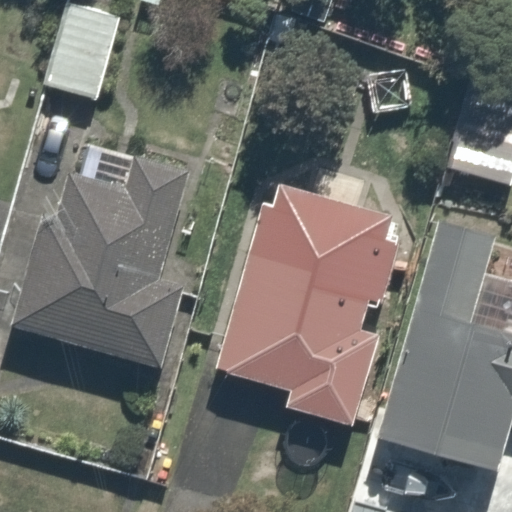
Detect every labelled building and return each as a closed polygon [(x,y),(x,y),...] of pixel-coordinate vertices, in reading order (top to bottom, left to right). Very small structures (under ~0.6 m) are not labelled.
[(117,20),(56,0),(31,78),(93,97),(117,20)] [(510,64),(450,57),(440,139),(500,147),(510,64)] [(99,184),(45,168),(32,212),(17,208),(0,268),(0,325),(148,368),(174,279),(151,272),(183,162),(112,141),(99,184)] [(242,194),(193,360),(273,384),(267,401),(337,421),(391,238),(242,194)] [(511,479),(511,321),(461,305),(485,230),(422,210),(352,428),(511,479)]
